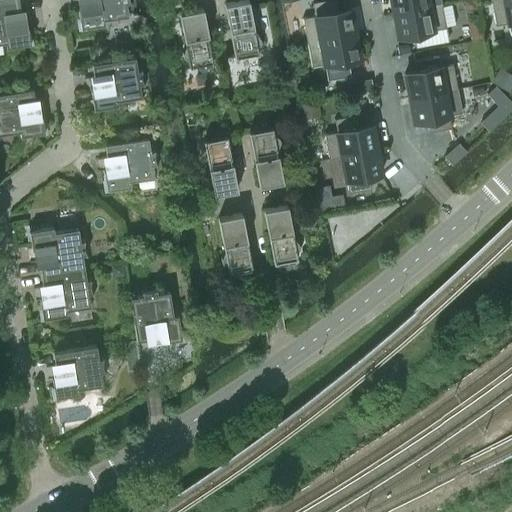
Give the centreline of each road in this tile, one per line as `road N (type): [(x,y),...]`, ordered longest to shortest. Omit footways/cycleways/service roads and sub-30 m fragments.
road 1 (residential): [(48,503),(0,208)]
road 2 (residential): [(48,503),(281,360)]
road 3 (residential): [(0,205),(63,143),(69,127),(49,0)]
road 4 (residential): [(462,219),(396,142),(372,15)]
road 5 (residential): [(281,360),(462,219)]
road 6 (residential): [(281,360),(243,168)]
